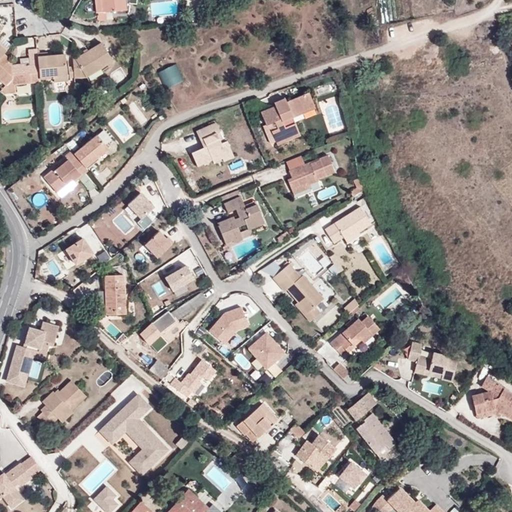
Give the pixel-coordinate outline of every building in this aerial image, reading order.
[(101,0),(102,11),(124,9),(123,0),(101,0)] [(101,42),(72,59),(73,78),(85,77),(112,61),(101,42)] [(9,60),(3,53),(0,56),(0,80),(5,85),(1,90),(4,93),(11,92),(11,84),(38,82),(38,78),(36,56),(35,48),(27,49),(28,63),(10,64),(7,62),(9,60)] [(64,53),(36,56),(38,78),(53,77),(53,81),(66,80),(64,53)] [(179,64),(161,70),(167,87),(185,81),(179,64)] [(17,93),(33,93),(33,84),(17,85),(17,93)] [(315,107),(308,91),(286,101),(283,98),(273,102),(274,105),(259,112),(265,124),(273,121),(276,128),(271,131),(276,145),(300,135),(292,118),(315,107)] [(219,131),(215,122),(195,131),(203,147),(191,153),(196,167),(211,160),(213,162),(222,158),(223,160),(233,156),(221,131),(219,131)] [(73,153),(76,157),(85,167),(107,148),(96,134),(73,153)] [(334,172),(327,155),(288,170),(290,177),(286,179),(293,195),(310,188),(308,184),(317,181),(317,179),(334,172)] [(85,167),(76,157),(70,162),(65,157),(42,177),(56,193),(72,179),(74,181),(88,170),(85,167)] [(349,191),(352,196),(364,189),(360,177),(353,180),(356,187),(349,191)] [(239,193),(238,189),(220,196),(222,200),(239,193)] [(152,208),(139,193),(126,204),(140,219),(152,208)] [(263,223),(256,204),(245,208),(243,205),(240,197),(223,204),(226,212),(235,208),(238,216),(234,218),(233,216),(216,223),(225,244),(252,233),(249,228),(263,223)] [(245,208),(256,204),(254,200),(243,205),(245,208)] [(345,240),(359,232),(371,224),(360,206),(324,229),(334,243),(343,237),(345,240)] [(157,231),(144,244),(156,258),(172,242),(167,237),(165,239),(157,231)] [(360,234),(359,232),(345,240),(347,243),(360,234)] [(74,265),(91,254),(81,239),(65,250),(74,265)] [(104,251),(96,257),(100,263),(108,257),(104,251)] [(265,268),(272,277),(283,269),(275,260),(265,268)] [(287,290),(297,301),(307,313),(315,306),(323,299),(302,275),(300,277),(289,264),(273,278),(284,292),(287,290)] [(186,265),(164,277),(172,290),(193,278),(186,265)] [(124,313),(123,274),(104,274),(105,314),(124,313)] [(148,345),(159,335),(176,321),(206,301),(201,292),(170,313),(168,310),(153,322),(140,334),(148,345)] [(348,314),(358,305),(354,299),(344,308),(348,314)] [(307,313),(297,301),(295,304),(310,322),(320,313),(315,306),(307,313)] [(236,331),(247,327),(241,308),(224,314),(209,332),(224,345),(236,331)] [(370,331),(373,334),(379,329),(367,315),(361,322),(358,318),(330,343),(336,350),(341,345),(347,352),(354,347),(353,346),(360,339),(370,331)] [(30,349),(46,354),(49,344),(52,345),(58,326),(41,322),(39,331),(28,327),(23,347),(17,345),(6,381),(17,384),(24,362),(26,362),(30,349)] [(364,343),(373,334),(370,331),(360,339),(364,343)] [(266,370),(284,354),(266,334),(248,349),(266,370)] [(163,339),(159,335),(148,345),(153,349),(163,339)] [(310,347),(313,350),(322,343),(319,340),(310,347)] [(415,368),(434,372),(442,374),(441,379),(452,382),(457,358),(433,352),(431,359),(419,356),(422,344),(412,342),(407,360),(416,362),(415,368)] [(45,359),(46,354),(30,349),(26,362),(24,362),(17,384),(24,386),(33,356),(45,359)] [(162,380),(169,370),(156,361),(149,370),(162,380)] [(343,380),(348,373),(349,373),(339,364),(333,369),(343,380)] [(433,377),(434,372),(415,368),(413,372),(433,377)] [(350,386),(356,381),(348,373),(343,380),(350,386)] [(494,409),(501,413),(511,419),(511,394),(503,389),(505,387),(486,376),(480,387),(488,391),(472,396),(476,414),(494,409)] [(61,411),(65,415),(85,396),(71,381),(59,391),(56,394),(54,393),(53,391),(42,401),(45,405),(40,410),(52,423),(57,418),(55,416),(61,411)] [(188,401),(193,397),(186,390),(181,395),(188,401)] [(149,405),(137,393),(115,414),(121,419),(114,425),(121,433),(125,429),(142,447),(129,460),(141,473),(167,448),(137,417),(149,405)] [(363,414),(376,403),(368,393),(347,409),(355,421),(364,414),(363,414)] [(266,416),(273,424),(277,420),(262,403),(258,406),(267,415),(266,416)] [(252,443),(273,424),(266,416),(267,415),(258,406),(236,426),(244,436),(246,435),(252,443)] [(499,418),(501,413),(494,409),(476,414),(477,419),(493,415),(499,418)] [(67,417),(65,415),(61,411),(55,416),(57,418),(61,422),(67,417)] [(395,443),(386,432),(384,433),(381,428),(383,427),(371,413),(363,420),(364,422),(355,428),(375,453),(385,445),(388,449),(395,443)] [(121,419),(115,414),(99,429),(111,442),(121,433),(114,425),(121,419)] [(300,438),(305,432),(295,423),(289,430),(300,438)] [(336,448),(317,434),(310,443),(306,440),(295,455),(317,472),(327,458),(328,458),(336,448)] [(389,450),(388,449),(385,445),(375,453),(379,459),(389,450)] [(236,466),(242,459),(235,453),(229,459),(236,466)] [(354,461),(339,475),(355,491),(369,477),(354,461)] [(8,503),(20,495),(13,487),(19,482),(21,485),(31,477),(20,463),(5,475),(0,478),(0,497),(2,495),(8,503)] [(259,488),(264,481),(258,475),(252,481),(259,488)] [(115,494),(106,486),(93,498),(105,511),(107,511),(116,502),(111,498),(115,494)] [(373,508),(376,511),(389,511),(394,507),(399,511),(442,511),(436,505),(429,511),(418,500),(414,503),(400,488),(387,500),(383,496),(378,502),(373,508)] [(204,511),(208,508),(188,489),(167,511),(204,511)] [(23,499),(20,495),(8,503),(11,508),(23,499)] [(146,511),(145,511),(148,508),(141,501),(130,511),(146,511)]
